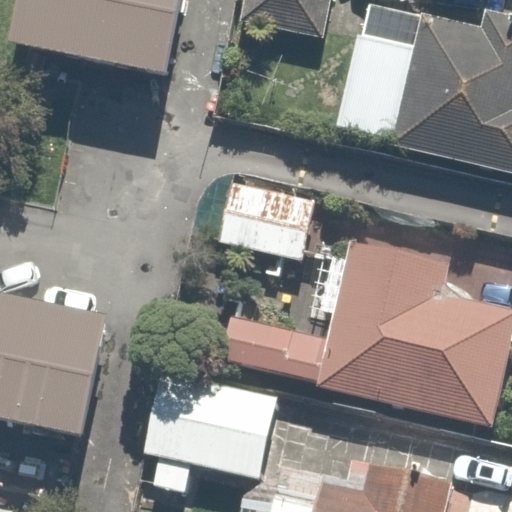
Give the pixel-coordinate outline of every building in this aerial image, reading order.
[(187,0),(25,0),(14,56),(172,88),(187,0)] [(351,0),(245,0),(240,20),(339,46),(351,0)] [(380,12),(352,145),(511,178),(511,22),(495,19),(492,35),(380,12)] [(324,270),(337,206),(247,188),(234,252),(324,270)] [(244,323),(233,367),(511,436),(511,316),(454,302),(459,282),(364,258),(361,274),(345,270),(326,343),(244,323)] [(110,328),(0,305),(0,428),(85,446),(110,328)] [(297,410),(171,382),(154,463),(279,490),(297,410)] [(317,511),(246,497),(243,511),(471,511),(475,496),(390,478),(383,511),(341,502),(338,511),(317,511)]
